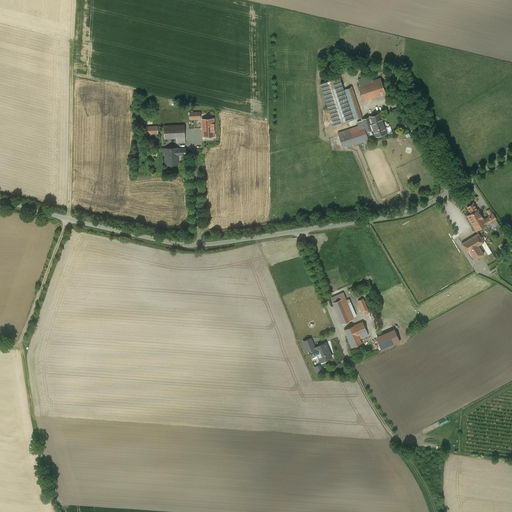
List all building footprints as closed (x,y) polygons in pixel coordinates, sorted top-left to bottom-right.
[(389,90),(385,77),(358,86),(363,101),(385,93),(385,92),(389,90)] [(362,117),(352,87),(351,87),(351,88),(344,90),(339,78),(328,81),(320,84),(334,125),(353,119),(353,120),(362,117)] [(190,119),(201,119),(202,119),(203,119),(207,119),(214,118),(213,111),(190,112),(190,119)] [(354,131),(358,142),(368,139),(367,136),(374,133),(375,136),(386,133),(380,114),(362,120),(364,128),(354,131)] [(214,118),(207,119),(203,119),(202,119),(203,137),(215,136),(214,118)] [(185,142),(184,125),(164,126),(164,138),(176,138),(176,143),(185,142)] [(343,147),(358,142),(354,131),(345,134),(339,136),(343,147)] [(186,154),(186,149),(178,149),(178,148),(165,149),(166,165),(177,164),(177,156),(178,156),(178,155),(186,154)] [(473,203),(467,207),(471,214),(477,210),(473,203)] [(471,214),(467,216),(476,230),(495,218),(492,214),(488,216),(489,217),(484,220),(482,218),(482,217),(478,209),(477,210),(471,214)] [(478,233),(461,244),(467,252),(469,251),(475,260),(483,254),(477,245),(483,242),(478,233)] [(338,295),(331,298),(333,303),(345,297),(343,293),(338,295)] [(345,297),(333,303),(342,324),(354,319),(345,297)] [(363,298),(358,301),(364,314),(369,312),(363,298)] [(362,322),(344,330),(352,348),(361,343),(358,335),(359,334),(359,335),(361,338),(368,335),(362,322)] [(402,328),(371,341),(375,348),(405,335),(402,328)] [(310,338),(303,341),(307,351),(309,351),(309,350),(314,348),(314,347),(310,338)] [(314,347),(314,348),(309,350),(309,351),(312,356),(318,353),(319,355),(318,356),(319,359),(321,359),(322,361),(331,357),(329,352),(325,343),(314,347)] [(316,374),(323,371),(319,364),(313,367),(316,374)]
